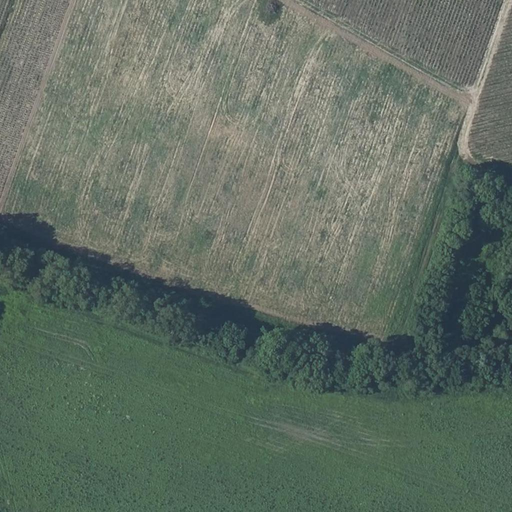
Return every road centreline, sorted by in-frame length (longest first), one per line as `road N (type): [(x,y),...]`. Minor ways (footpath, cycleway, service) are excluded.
road 1 (track): [(0,234),(322,339),(394,347),(455,150)]
road 2 (track): [(511,169),(455,150),(508,0)]
road 3 (track): [(473,99),(294,0)]
